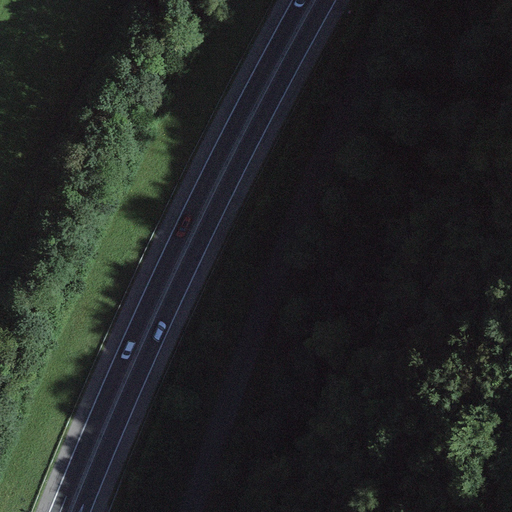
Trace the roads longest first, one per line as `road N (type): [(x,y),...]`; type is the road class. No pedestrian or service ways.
road 1 (trunk): [(82,511),(181,276),(326,0)]
road 2 (trunk): [(302,0),(182,233),(60,511)]
